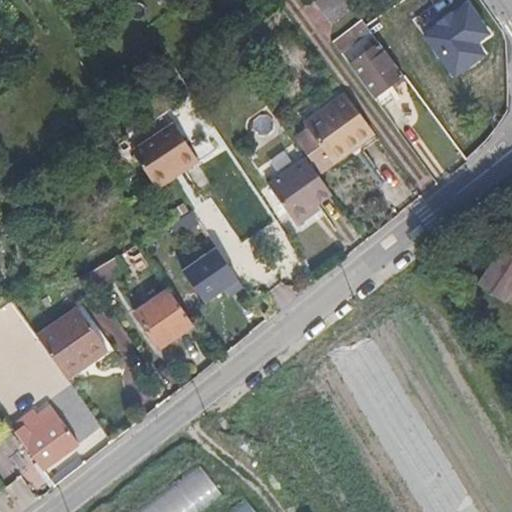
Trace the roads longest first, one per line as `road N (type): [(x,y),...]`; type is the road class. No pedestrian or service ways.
road 1 (unclassified): [(56,511),(511,147)]
road 2 (track): [(182,411),(203,447),(276,511)]
